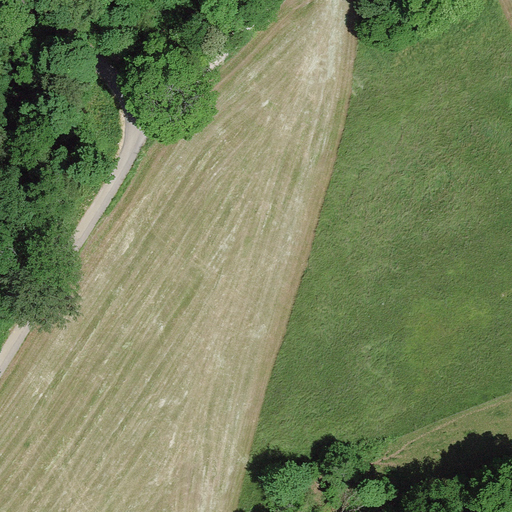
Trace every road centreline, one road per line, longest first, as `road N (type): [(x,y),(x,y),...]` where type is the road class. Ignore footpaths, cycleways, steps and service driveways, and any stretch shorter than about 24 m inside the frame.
road 1 (unclassified): [(0,357),(35,315),(134,150),(134,123),(108,71),(14,0)]
road 2 (track): [(134,150),(271,0)]
